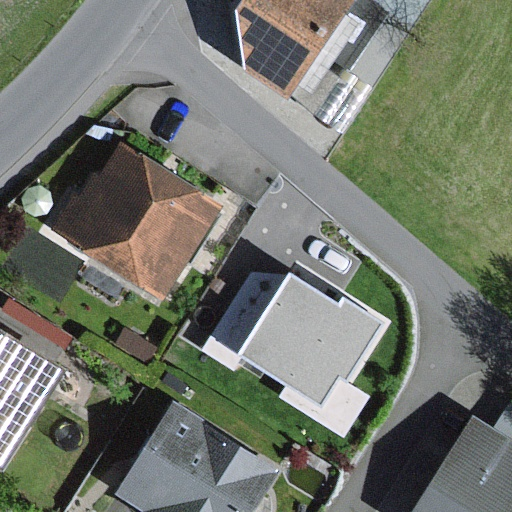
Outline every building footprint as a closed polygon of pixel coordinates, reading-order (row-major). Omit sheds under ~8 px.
[(346,9),(332,0),(245,0),(228,26),(238,80),(282,108),(287,99),(311,63),(346,9)] [(335,84),(311,63),(287,99),(338,140),(370,91),(340,76),(335,84)] [(237,204),(128,134),(102,173),(98,171),(85,191),(78,186),(50,229),(171,306),(237,204)] [(295,269),(250,342),(327,390),(346,359),(357,366),(390,313),(352,289),(349,293),(299,262),(295,269)] [(250,342),(295,269),(254,268),(205,346),(236,365),(250,342)] [(73,354),(0,311),(0,451),(11,458),(73,354)] [(129,327),(118,346),(149,365),(161,346),(129,327)] [(255,511),(286,464),(180,396),(121,487),(156,509),(154,511),(255,511)] [(511,399),(498,422),(511,429),(511,399)] [(511,511),(511,429),(498,422),(477,408),(411,511),(511,511)]
